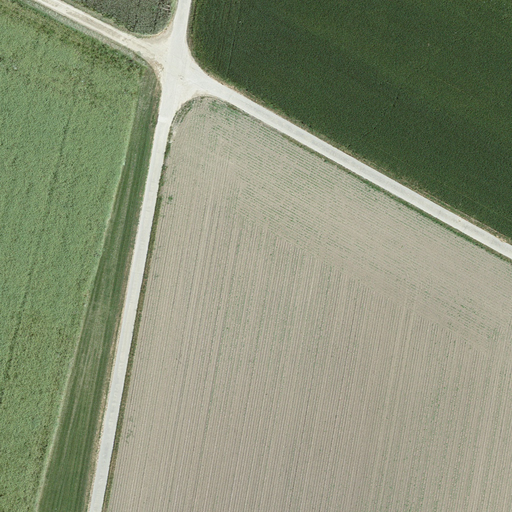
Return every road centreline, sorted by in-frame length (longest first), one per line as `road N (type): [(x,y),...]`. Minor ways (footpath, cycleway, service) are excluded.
road 1 (track): [(511,252),(44,0)]
road 2 (track): [(93,511),(182,0)]
